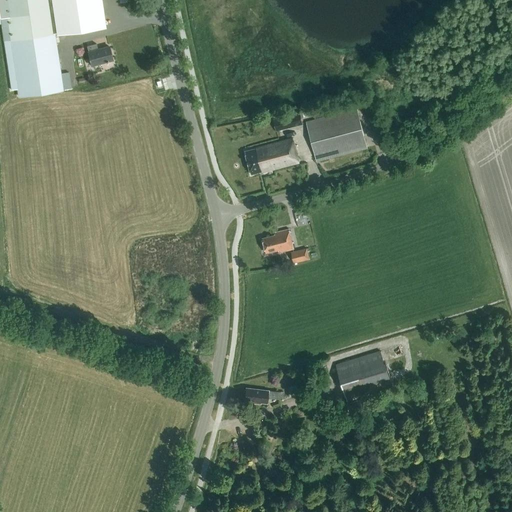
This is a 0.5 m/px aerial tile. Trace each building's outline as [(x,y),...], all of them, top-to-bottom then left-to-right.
[(0,0),(0,20),(10,90),(16,89),(17,95),(63,88),(54,32),(49,0),(0,0)] [(105,25),(101,0),(49,0),(54,32),(105,25)] [(97,49),(96,43),(87,46),(88,51),(88,52),(91,65),(113,59),(109,46),(97,49)] [(316,160),(367,146),(357,109),(306,122),(316,160)] [(276,131),(285,128),(282,116),(273,118),(276,131)] [(262,172),(300,162),(293,137),(256,147),(256,148),(245,151),(251,174),(262,171),(262,172)] [(279,252),(293,248),(289,229),(274,232),(275,235),(263,237),(266,252),(278,249),(279,252)] [(294,263),(310,259),(307,248),(291,252),(294,263)] [(347,401),(392,387),(381,350),(336,365),(347,401)] [(314,377),(307,378),(309,389),(316,388),(314,377)] [(279,399),(280,392),(269,390),(246,387),(244,400),(253,401),(253,403),(260,404),(260,402),(267,403),(268,398),(279,399)] [(350,414),(361,411),(357,400),(347,404),(350,414)]
